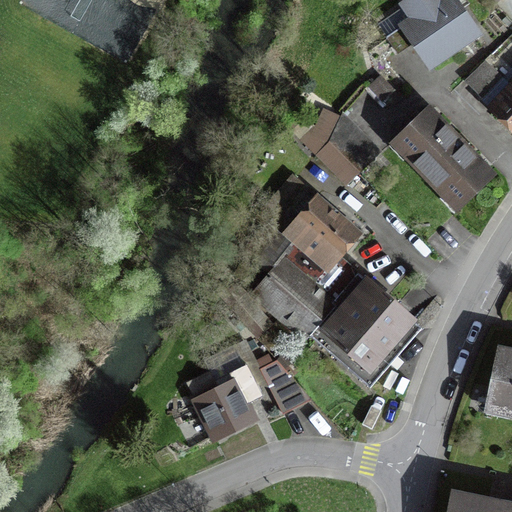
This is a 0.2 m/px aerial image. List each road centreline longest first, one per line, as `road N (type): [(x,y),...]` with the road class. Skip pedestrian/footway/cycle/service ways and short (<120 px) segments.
road 1 (unclassified): [(413,469),(338,455),(280,456),(145,511)]
road 2 (residential): [(511,234),(454,338),(413,469)]
